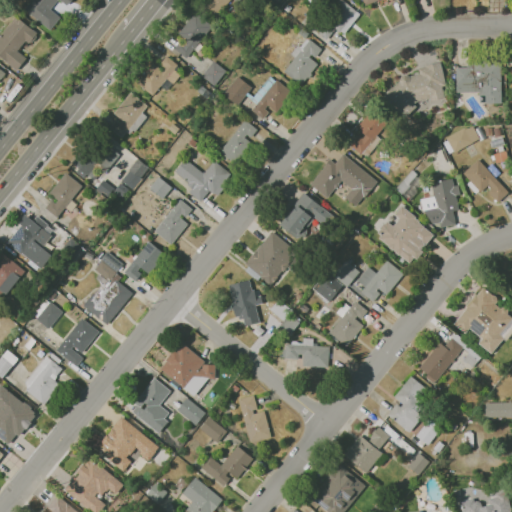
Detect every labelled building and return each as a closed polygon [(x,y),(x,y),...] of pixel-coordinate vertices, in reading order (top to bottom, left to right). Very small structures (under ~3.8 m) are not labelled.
[(70,0),(30,0),(23,9),(49,30),(60,17),(50,9),(57,0),(59,0),(66,5),(70,0)] [(206,0),(204,7),(224,15),(230,0),(206,0)] [(335,28),(343,34),(359,13),(342,0),(336,0),(312,31),(325,41),(335,28)] [(173,47),(184,58),(212,28),(196,12),(177,32),(183,38),(173,47)] [(37,32),(14,16),(0,35),(0,57),(17,69),(26,57),(16,51),(24,40),(29,44),(37,32)] [(321,48),(303,37),(292,56),(293,56),(283,73),(303,84),(316,62),(313,60),(321,48)] [(136,83),(152,95),(166,78),(173,83),(179,75),(173,70),(177,64),(166,56),(158,67),(152,62),(136,83)] [(201,75),(214,86),(225,71),(212,60),(201,75)] [(386,85),(396,118),(414,113),(412,104),(430,99),(432,106),(446,101),(441,86),(446,85),(439,61),(417,68),(419,75),(386,85)] [(485,104),(501,103),(500,61),(465,62),(466,67),(455,67),(455,93),(484,93),(485,104)] [(246,106),(263,118),(269,109),(275,113),(291,91),(269,75),(246,106)] [(223,93),(236,105),(251,87),(238,76),(223,93)] [(147,116),(141,112),(147,105),(130,92),(113,112),(119,117),(110,128),(121,138),(127,131),(132,135),(147,116)] [(356,127),(361,131),(349,144),(364,157),(380,140),(376,135),(387,122),(372,109),(356,127)] [(256,129),(245,120),(219,151),(236,165),(254,144),(248,139),(256,129)] [(446,135),(452,151),(479,140),(472,125),(446,135)] [(91,181),(99,169),(105,172),(118,154),(105,144),(96,158),(82,148),(69,165),(91,181)] [(377,180),(342,153),(334,163),(329,159),(309,184),(327,197),(340,180),(351,188),(344,197),(356,206),(377,180)] [(132,189),(148,167),(136,158),(121,181),(132,189)] [(213,160),(203,173),(184,158),(174,172),(190,185),(186,191),(200,201),(209,190),(215,195),(231,174),(213,160)] [(506,195),(480,158),(463,171),(478,192),(486,187),(497,201),(506,195)] [(56,217),(82,185),(65,172),(47,194),(52,198),(44,208),(56,217)] [(422,198),(428,228),(455,223),(452,210),(458,210),(455,195),(457,194),(454,178),(431,182),(433,196),(422,198)] [(331,214),(303,192),(279,224),(299,239),(315,219),(323,225),(331,214)] [(187,223),(182,219),(191,208),(179,198),(154,231),(170,244),(187,223)] [(412,263),(434,231),(399,207),(394,215),(398,217),(392,226),(386,222),(375,239),(412,263)] [(51,255),(42,247),(51,235),(44,230),(48,224),(35,215),(32,220),(26,215),(6,241),(41,268),(51,255)] [(297,252),(271,231),(242,268),(256,280),(259,277),(270,286),(297,252)] [(147,274),(164,253),(148,241),(123,272),(135,281),(142,271),(147,274)] [(83,306),(107,324),(133,291),(113,276),(122,263),(107,251),(93,269),(104,277),(83,306)] [(24,272),(3,252),(0,255),(0,290),(4,294),(24,272)] [(359,271),(345,260),(332,277),(327,274),(315,291),(329,302),(342,284),(346,288),(359,271)] [(385,295),(403,273),(386,260),(375,273),(368,266),(356,280),(364,287),(360,292),(373,302),(381,292),(385,295)] [(259,323),(255,304),(261,303),(259,290),(251,292),(249,280),(228,284),(234,317),(242,315),(244,325),(259,323)] [(489,353),(511,327),(511,315),(482,289),(452,322),(465,333),(469,328),(481,339),(478,343),(489,353)] [(62,311),(46,299),(32,315),(48,328),(62,311)] [(367,310),(354,300),(328,333),(339,341),(343,335),(351,341),(364,324),(359,320),(367,310)] [(81,354),(99,331),(81,318),(55,350),(76,366),(83,356),(81,354)] [(438,342),(418,370),(435,383),(466,342),(454,333),(444,346),(438,342)] [(329,346),(314,345),(314,338),(301,338),(301,342),(283,342),(283,357),(302,357),(302,366),(328,367),(329,346)] [(216,369),(179,341),(159,369),(194,396),(208,377),(209,378),(216,369)] [(44,403),(59,384),(53,379),(62,368),(45,355),(22,385),(44,403)] [(412,408),(427,389),(410,375),(392,398),(397,402),(387,415),(408,432),(422,416),(412,408)] [(170,390),(154,378),(129,410),(157,432),(171,414),(159,404),(170,390)] [(0,437),(10,446),(36,411),(0,384),(0,437)] [(263,409),(257,411),(253,395),(238,399),(249,442),(270,437),(263,409)] [(195,425),(205,413),(186,397),(176,409),(195,425)] [(484,402),(484,417),(511,416),(511,402),(484,402)] [(124,471),(131,462),(126,458),(133,448),(149,460),(159,446),(120,416),(95,450),(124,471)] [(200,429),(217,442),(226,431),(209,417),(200,429)] [(416,437),(429,445),(440,425),(427,418),(416,437)] [(378,448),(389,436),(378,426),(367,438),(378,448)] [(368,472),(381,450),(357,435),(343,457),(368,472)] [(200,467),(224,486),(231,476),(236,479),(253,458),(236,445),(220,465),(209,456),(200,467)] [(429,461),(418,452),(407,466),(418,475),(429,461)] [(64,490),(92,511),(99,511),(106,504),(97,498),(106,487),(115,494),(123,484),(89,457),(64,490)] [(343,511),(365,485),(338,463),(311,498),(328,511),(343,511)] [(211,511),(222,498),(194,477),(181,493),(192,501),(183,511),(211,511)] [(461,511),(511,511),(506,492),(487,497),(489,504),(481,507),(478,497),(459,502),(461,511)]
